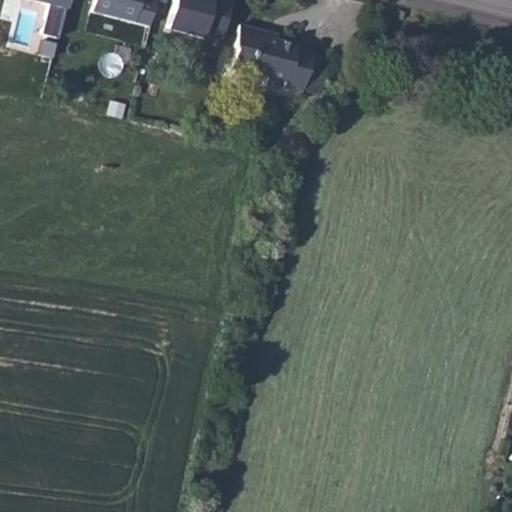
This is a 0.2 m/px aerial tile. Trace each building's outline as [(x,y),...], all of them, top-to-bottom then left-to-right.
[(26,0),(46,5),(39,34),(60,39),(69,0),(26,0)] [(78,0),(76,10),(119,20),(123,0),(78,0)] [(139,0),(123,0),(119,20),(134,24),(139,0)] [(167,0),(160,26),(218,41),(228,0),(167,0)] [(271,82),(292,85),(292,84),(301,48),(301,45),(300,45),(246,33),(246,28),(227,23),(222,42),(228,43),(225,64),(272,75),(271,82)] [(316,51),(301,48),(292,84),(307,88),(316,51)]
